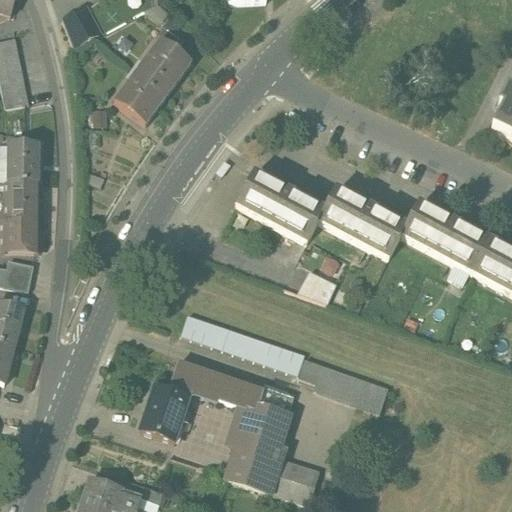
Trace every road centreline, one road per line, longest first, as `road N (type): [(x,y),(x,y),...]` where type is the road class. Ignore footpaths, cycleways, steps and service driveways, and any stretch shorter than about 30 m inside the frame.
road 1 (residential): [(40,0),(62,143),(54,358),(63,403)]
road 2 (tertiary): [(63,403),(160,206),(262,75)]
road 3 (residential): [(511,198),(262,75)]
